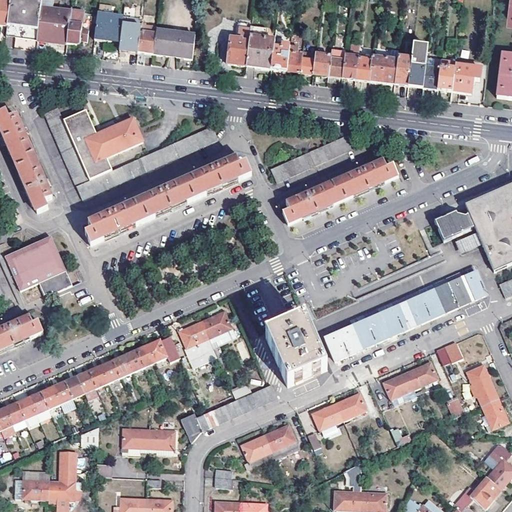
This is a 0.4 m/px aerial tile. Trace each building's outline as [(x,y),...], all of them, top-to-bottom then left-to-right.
[(38,37),(41,12),(42,0),(10,0),(10,5),(7,28),(6,37),(14,38),(28,40),(37,41),(38,37)] [(10,5),(0,3),(0,26),(7,28),(10,5)] [(57,40),(56,44),(66,45),(70,16),(41,12),(38,37),(57,40)] [(84,14),(71,13),(70,16),(66,45),(76,47),(78,46),(79,46),(80,46),(80,45),(81,44),(81,43),(81,42),(88,43),(89,27),(83,26),(84,14)] [(120,40),(123,18),(98,15),(95,41),(108,43),(120,44),(120,40)] [(123,18),(120,40),(131,41),(139,42),(141,34),(141,29),(142,21),(123,18)] [(251,29),(251,32),(247,68),(258,69),(272,71),(275,46),(275,43),(267,42),(268,31),(251,29)] [(247,68),(251,32),(243,32),(241,41),(230,40),(227,66),(236,67),(247,68)] [(156,33),(156,35),(153,56),(153,57),(160,58),(169,59),(172,35),(156,33)] [(141,34),(139,42),(138,54),(147,55),(153,56),(156,35),(141,34)] [(180,36),(172,35),(169,59),(177,60),(180,36)] [(195,38),(180,36),(177,60),(185,61),(192,61),(195,38)] [(350,59),(345,58),(342,80),(350,81),(356,81),(358,61),(360,46),(352,45),(350,55),(353,55),(353,59),(350,59)] [(289,48),(275,46),(272,71),(280,72),(286,73),(289,48)] [(413,47),(411,61),(408,88),(415,89),(422,89),(427,50),(428,49),(413,47)] [(298,49),(289,48),(286,73),(293,74),(300,75),(302,53),(298,53),(298,49)] [(428,70),(429,61),(430,51),(427,50),(422,89),(430,90),(437,91),(441,63),(434,62),(433,71),(428,70)] [(311,54),(302,53),(300,75),(307,75),(313,76),(316,56),(311,56),(311,54)] [(331,53),(331,59),(328,78),(327,85),(332,86),(333,79),(342,80),(345,58),(345,55),(331,53)] [(511,56),(501,55),(495,98),(511,100),(511,56)] [(331,59),(316,56),(313,76),(323,77),(328,78),(331,59)] [(397,59),(397,62),(394,86),(400,87),(408,88),(411,61),(397,59)] [(394,86),(397,62),(372,60),(372,63),(369,83),(384,85),(394,86)] [(372,63),(358,61),(356,81),(362,82),(369,83),(372,63)] [(441,62),(441,63),(437,91),(444,92),(451,93),(454,67),(455,64),(441,62)] [(480,70),(454,67),(451,93),(462,94),(470,95),(472,81),(479,82),(480,70)] [(60,108),(45,115),(48,121),(63,115),(60,108)] [(53,184),(50,178),(47,179),(46,176),(43,177),(28,142),(31,141),(29,138),(32,137),(29,130),(26,131),(25,128),(23,129),(17,117),(10,120),(6,112),(0,114),(0,128),(4,138),(28,193),(38,215),(49,210),(45,202),(53,199),(49,190),(51,189),(50,185),(53,184)] [(134,121),(98,137),(95,138),(92,131),(95,129),(87,112),(65,122),(66,122),(69,129),(72,136),(74,143),(77,149),(80,155),(82,161),(85,168),(88,174),(91,181),(96,179),(103,176),(110,173),(113,172),(108,159),(144,143),(134,121)] [(63,115),(48,121),(51,129),(66,122),(65,122),(63,115)] [(66,122),(51,129),(54,136),(69,129),(66,122)] [(214,128),(207,131),(212,144),(219,141),(214,128)] [(69,129),(54,136),(57,142),(72,136),(69,129)] [(207,131),(201,133),(206,146),(212,144),(207,131)] [(201,133),(194,136),(200,149),(206,146),(201,133)] [(349,135),(342,139),(348,152),(355,149),(349,135)] [(72,136),(57,142),(60,149),(74,143),(72,136)] [(200,149),(194,136),(187,139),(193,152),(200,149)] [(187,139),(181,142),(187,155),(193,152),(187,139)] [(342,139),(335,141),(341,155),(348,152),(342,139)] [(335,141),(328,144),(334,158),(341,155),(335,141)] [(181,142),(175,144),(181,157),(187,155),(181,142)] [(74,143),(60,149),(63,155),(77,149),(74,143)] [(181,157),(175,144),(169,147),(174,160),(181,157)] [(328,144),(322,147),(328,161),(334,158),(328,144)] [(169,147),(162,150),(167,163),(174,160),(169,147)] [(322,147),(316,150),(321,163),(328,161),(322,147)] [(77,149),(63,155),(65,161),(80,155),(77,149)] [(162,150),(156,153),(161,166),(167,163),(162,150)] [(316,150),(309,153),(315,166),(321,163),(316,150)] [(156,153),(149,156),(155,169),(161,166),(156,153)] [(309,153),(302,156),(308,169),(315,166),(309,153)] [(80,155),(65,161),(68,167),(82,161),(80,155)] [(155,169),(149,156),(142,159),(148,172),(155,169)] [(302,156),(296,159),(302,172),(308,169),(302,156)] [(148,172),(142,159),(135,162),(141,175),(148,172)] [(296,159),(289,161),(295,175),(302,172),(296,159)] [(114,212),(113,209),(107,212),(108,214),(104,216),(105,218),(88,226),(92,234),(87,236),(91,246),(118,234),(170,211),(219,190),(250,176),(245,166),(240,169),(237,160),(220,168),(219,165),(216,167),(215,165),(208,168),(209,170),(206,171),(208,173),(170,190),(169,187),(166,189),(165,187),(158,189),(159,192),(157,193),(158,195),(118,213),(117,211),(114,212)] [(82,161),(68,167),(71,174),(85,168),(82,161)] [(289,161),(283,164),(289,178),(295,175),(289,161)] [(135,162),(129,165),(135,178),(141,175),(135,162)] [(311,191),(310,189),(304,192),(305,194),(302,196),(303,198),(286,205),(290,213),(285,215),(289,226),(316,214),(372,190),(397,179),(392,169),(387,171),(383,163),(367,170),(366,168),(362,169),(361,167),(355,170),(356,172),(353,173),(354,176),(316,192),(315,190),(311,191)] [(283,164),(277,167),(283,180),(289,178),(283,164)] [(129,165),(123,168),(128,180),(135,178),(129,165)] [(271,170),(276,183),(283,180),(277,167),(271,170)] [(85,168),(71,174),(74,180),(88,174),(85,168)] [(123,168),(117,170),(122,183),(128,180),(123,168)] [(117,170),(113,172),(110,173),(116,186),(122,183),(117,170)] [(116,186),(110,173),(103,176),(109,189),(116,186)] [(88,174),(74,180),(77,188),(84,185),(90,182),(91,181),(88,174)] [(109,189),(103,176),(96,179),(102,192),(109,189)] [(102,192),(96,179),(91,181),(90,182),(96,195),(102,192)] [(96,195),(90,182),(84,185),(90,198),(96,195)] [(90,198),(84,185),(77,188),(82,201),(90,198)] [(511,186),(465,207),(469,216),(465,218),(460,217),(454,217),(435,225),(443,243),(475,229),(478,237),(481,244),(494,273),(511,264),(511,186)] [(478,237),(472,239),(476,246),(481,244),(478,237)] [(66,273),(52,239),(6,258),(21,293),(37,286),(66,273)] [(39,290),(68,278),(66,273),(37,286),(39,290)] [(463,279),(472,302),(474,302),(482,298),(486,296),(476,274),(463,279)] [(73,290),(68,278),(39,290),(43,299),(46,298),(54,295),(55,297),(73,290)] [(448,286),(458,309),(470,303),(472,302),(463,279),(451,284),(448,286)] [(511,296),(505,283),(499,285),(505,298),(511,296)] [(435,292),(445,315),(447,313),(458,309),(448,286),(438,290),(435,292)] [(435,292),(421,298),(431,321),(442,316),(445,315),(435,292)] [(393,310),(403,333),(415,328),(419,326),(431,321),(421,298),(393,310)] [(379,316),(389,339),(391,338),(403,333),(393,310),(379,316)] [(231,327),(225,313),(201,323),(213,349),(236,339),(231,327)] [(366,322),(376,345),(387,340),(389,339),(379,316),(366,322)] [(0,353),(24,343),(44,334),(39,323),(33,326),(30,318),(13,326),(12,324),(8,326),(7,324),(1,327),(2,329),(0,329),(0,353)] [(265,338),(287,388),(327,371),(305,321),(286,329),(265,338)] [(352,328),(362,351),(364,350),(376,345),(366,322),(352,328)] [(213,349),(201,323),(178,333),(185,351),(184,351),(192,370),(217,359),(213,349)] [(362,351),(352,328),(324,340),(334,363),(338,361),(359,352),(362,351)] [(160,342),(147,347),(155,364),(167,359),(166,357),(176,352),(170,339),(160,343),(160,342)] [(135,352),(143,370),(155,364),(147,347),(135,352)] [(437,352),(443,367),(451,363),(445,349),(437,352)] [(123,358),(131,375),(143,370),(135,352),(123,358)] [(176,352),(166,357),(167,359),(170,365),(179,361),(176,352)] [(112,363),(119,380),(131,375),(123,358),(112,363)] [(100,368),(107,385),(119,380),(112,363),(100,368)] [(431,363),(407,374),(414,391),(438,381),(431,363)] [(481,408),(498,400),(484,367),(466,374),(481,408)] [(88,373),(95,391),(107,385),(100,368),(88,373)] [(77,378),(84,395),(95,391),(88,373),(77,378)] [(391,402),(414,391),(407,374),(383,384),(391,402)] [(64,384),(72,401),(84,395),(77,378),(64,384)] [(52,389),(60,406),(72,401),(64,384),(52,389)] [(278,399),(272,386),(265,389),(271,403),(278,399)] [(40,394),(48,412),(60,406),(52,389),(40,394)] [(232,394),(236,402),(237,401),(245,398),(246,397),(243,389),(232,394)] [(265,389),(259,392),(265,405),(271,403),(265,389)] [(259,392),(252,395),(257,408),(265,405),(259,392)] [(40,394),(29,399),(36,417),(48,412),(40,394)] [(246,397),(245,398),(250,412),(257,408),(252,395),(246,397)] [(367,413),(359,395),(336,405),(344,423),(367,413)] [(245,398),(237,401),(243,415),(250,412),(245,398)] [(29,399),(17,405),(25,422),(36,417),(29,399)] [(448,404),(455,420),(464,415),(458,400),(448,404)] [(474,411),(475,415),(482,430),(478,432),(480,437),(487,434),(487,435),(509,425),(498,400),(481,408),(474,411)] [(60,406),(62,412),(74,406),(72,401),(60,406)] [(236,402),(231,404),(237,417),(243,415),(237,401),(236,402)] [(237,417),(231,404),(224,407),(230,420),(237,417)] [(6,410),(13,427),(25,422),(17,405),(6,410)] [(320,434),(344,423),(336,405),(312,416),(320,434)] [(230,420),(224,407),(217,410),(223,423),(230,420)] [(0,426),(2,432),(13,427),(6,410),(0,412),(0,426)] [(223,423),(217,410),(211,413),(217,426),(223,423)] [(48,412),(36,417),(38,421),(50,416),(48,412)] [(211,413),(204,416),(210,429),(217,426),(211,413)] [(210,429),(204,416),(196,419),(194,415),(182,421),(193,445),(194,443),(202,433),(210,429)] [(473,433),(480,437),(478,432),(482,430),(475,415),(471,416),(475,423),(470,426),(473,433)] [(25,422),(26,426),(38,421),(36,417),(25,422)] [(13,427),(15,431),(26,426),(25,422),(13,427)] [(265,436),(276,461),(300,450),(290,426),(265,436)] [(2,432),(4,437),(15,432),(15,431),(13,427),(2,432)] [(81,447),(98,448),(99,428),(81,436),(81,447)] [(148,450),(149,430),(124,429),(122,454),(128,454),(129,449),(148,450)] [(175,451),(176,432),(149,430),(148,450),(175,451)] [(249,474),(276,461),(265,436),(242,447),(250,465),(246,467),(249,474)] [(309,439),(315,453),(322,450),(316,436),(309,439)] [(497,467),(487,479),(502,492),(511,479),(511,465),(507,462),(511,455),(511,454),(503,447),(498,447),(492,454),(493,454),(502,462),(497,467)] [(75,493),(77,453),(61,452),(60,482),(50,481),(49,501),(57,501),(69,502),(74,502),(74,499),(78,499),(78,493),(75,493)] [(493,454),(488,459),(497,467),(502,462),(493,454)] [(112,466),(97,465),(97,477),(112,478),(112,466)] [(333,511),(359,511),(361,494),(362,465),(347,472),(350,479),(350,489),(352,489),(352,494),(335,493),(333,511)] [(14,499),(49,501),(50,481),(50,472),(23,471),(23,480),(15,480),(14,499)] [(217,471),(216,479),(232,481),(233,472),(217,471)] [(232,481),(216,479),(216,490),(234,491),(234,481),(232,481)] [(471,511),(467,508),(472,501),(485,511),(502,492),(487,479),(470,499),(465,495),(453,508),(454,508),(456,510),(458,511),(471,511)] [(159,488),(160,480),(148,480),(148,488),(159,488)] [(386,511),(387,495),(361,494),(359,511),(386,511)] [(146,511),(147,499),(120,498),(120,510),(114,510),(114,511),(146,511)] [(172,511),(172,500),(147,499),(146,511),(172,511)] [(440,511),(428,502),(424,507),(422,505),(421,507),(409,500),(403,511),(440,511)] [(68,511),(69,502),(57,501),(55,511),(68,511)] [(241,511),(242,504),(215,503),(214,511),(241,511)]
